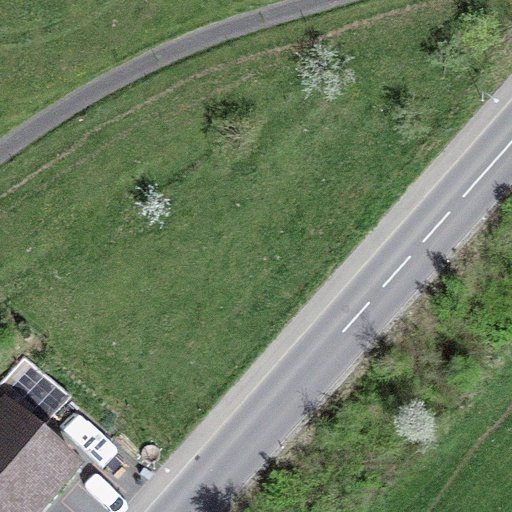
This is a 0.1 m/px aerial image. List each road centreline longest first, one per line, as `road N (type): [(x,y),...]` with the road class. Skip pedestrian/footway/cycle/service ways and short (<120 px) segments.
road 1 (tertiary): [(181,511),(511,141)]
road 2 (track): [(0,151),(145,63),(319,0)]
